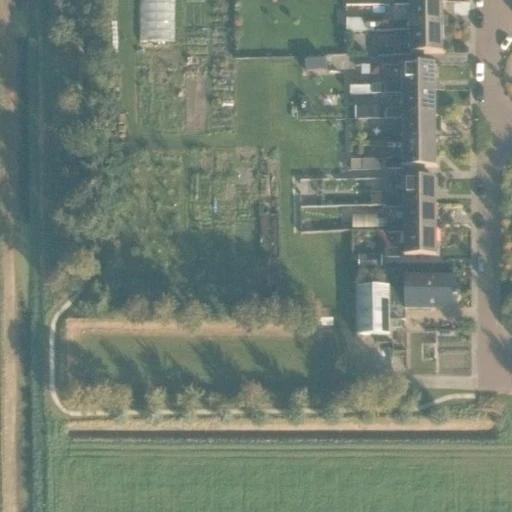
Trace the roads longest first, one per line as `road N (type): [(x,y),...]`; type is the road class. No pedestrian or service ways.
road 1 (residential): [(493,360),(489,128)]
road 2 (residential): [(489,128),(487,0)]
